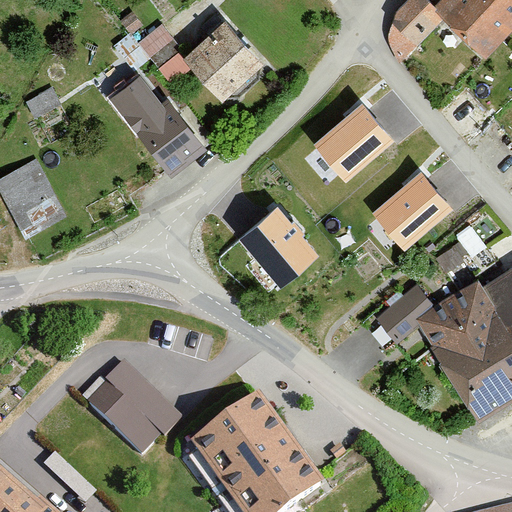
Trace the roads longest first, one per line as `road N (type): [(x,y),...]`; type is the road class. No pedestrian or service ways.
road 1 (tertiary): [(490,475),(361,411),(211,304),(137,274)]
road 2 (residential): [(137,274),(362,29)]
road 3 (residential): [(511,216),(362,29)]
road 4 (tertiary): [(137,274),(0,290)]
